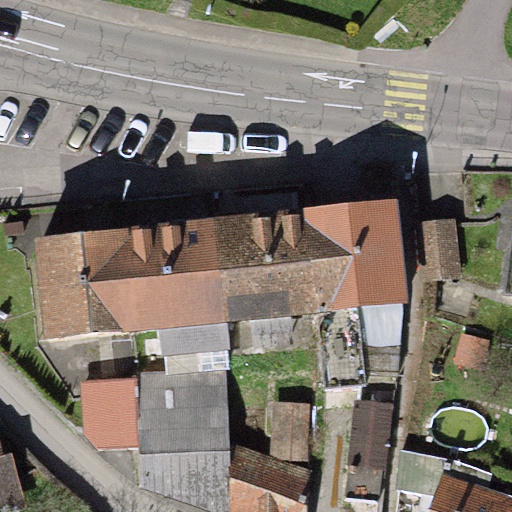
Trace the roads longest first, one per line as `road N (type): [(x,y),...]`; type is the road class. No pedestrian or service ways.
road 1 (secondary): [(438,113),(148,70),(0,32)]
road 2 (residential): [(137,511),(0,391)]
road 3 (residential): [(488,0),(438,113)]
